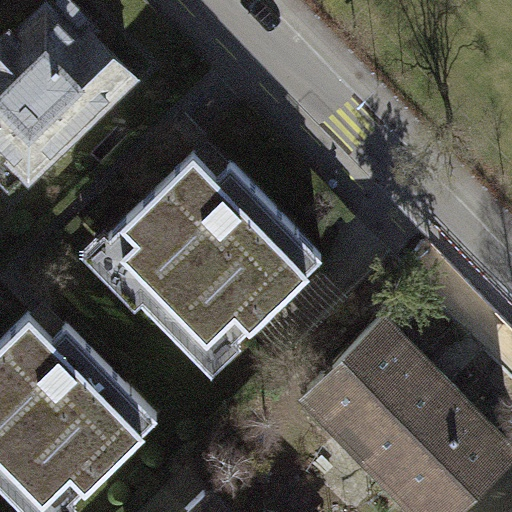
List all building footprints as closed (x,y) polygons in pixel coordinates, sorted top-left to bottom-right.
[(0,171),(20,191),(34,179),(40,185),(149,79),(105,35),(110,30),(80,0),(63,0),(61,3),(55,0),(24,31),(19,25),(0,43),(0,171)] [(511,0),(439,0),(479,41),(511,8),(511,0)] [(217,152),(189,124),(127,186),(115,197),(119,206),(108,219),(100,213),(78,236),(130,288),(139,279),(212,352),(240,323),(231,314),(245,304),(258,291),(292,257),(308,242),(317,233),(227,141),(217,152)] [(50,313),(25,290),(0,312),(0,470),(40,511),(42,511),(74,487),(68,477),(79,465),(124,421),(140,406),(151,396),(64,303),(50,313)] [(511,431),(383,300),(294,387),(417,511),(444,511),(511,446),(511,431)] [(264,511),(209,457),(153,511),(264,511)]
